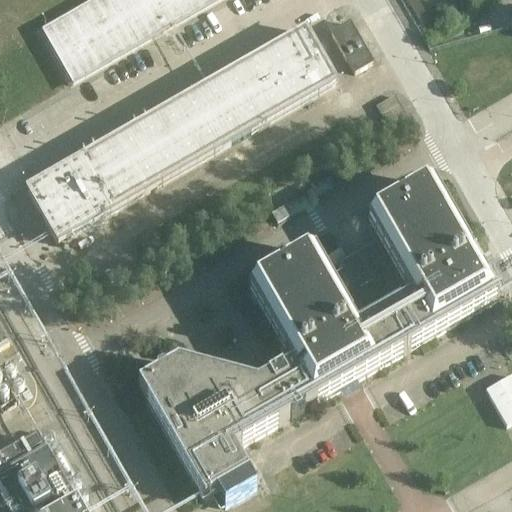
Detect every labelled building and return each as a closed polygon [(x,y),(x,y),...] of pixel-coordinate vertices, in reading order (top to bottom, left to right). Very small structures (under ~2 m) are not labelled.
[(73,86),(151,41),(223,0),(102,0),(43,34),(42,33),(41,34),(72,88),(73,87),(73,86)] [(349,26),(331,37),(354,77),(372,66),(349,26)] [(305,34),(81,163),(27,194),(57,247),(336,87),(305,34)] [(380,105),(391,135),(410,128),(399,98),(380,105)] [(0,118),(0,155),(8,169),(44,146),(19,107),(0,118)] [(433,187),(396,209),(367,225),(388,263),(336,293),(315,255),(248,293),(285,359),(286,358),(292,368),(256,388),(177,367),(138,389),(204,505),(216,498),(224,511),(256,493),(249,479),(235,454),(290,422),(294,424),(304,418),(305,414),(348,389),(499,303),(433,187)] [(511,378),(487,392),(507,429),(511,426),(511,378)] [(75,511),(36,441),(0,461),(0,511),(75,511)]
